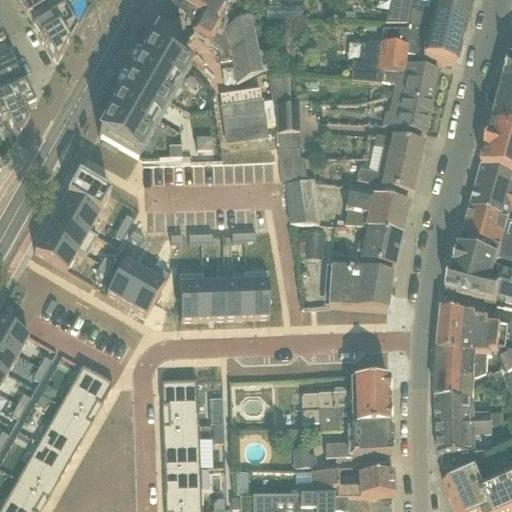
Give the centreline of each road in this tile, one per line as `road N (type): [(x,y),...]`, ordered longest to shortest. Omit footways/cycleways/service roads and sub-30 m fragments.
road 1 (residential): [(415,349),(151,365),(151,511)]
road 2 (residential): [(415,349),(490,38)]
road 3 (residential): [(421,511),(415,349)]
road 4 (secondary): [(0,240),(68,118)]
road 5 (secondary): [(68,118),(137,0)]
